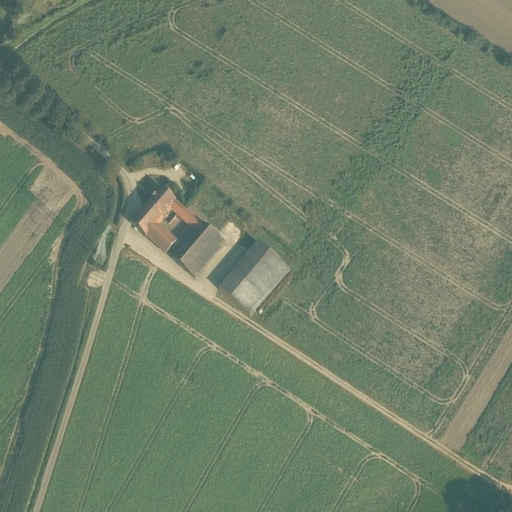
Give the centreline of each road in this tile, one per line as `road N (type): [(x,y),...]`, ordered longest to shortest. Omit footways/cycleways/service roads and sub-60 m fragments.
road 1 (unclassified): [(42,511),(132,202),(118,169),(0,66)]
road 2 (track): [(511,491),(123,237)]
